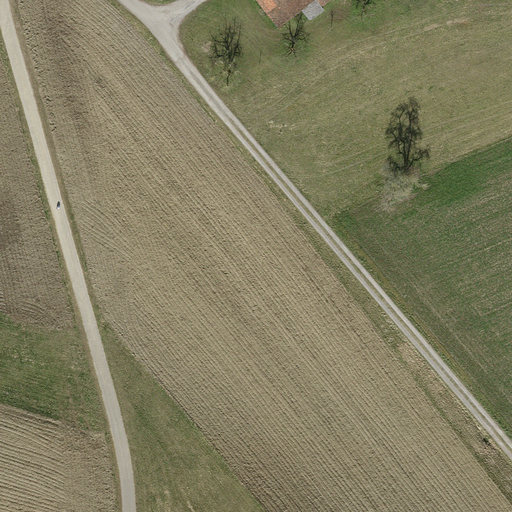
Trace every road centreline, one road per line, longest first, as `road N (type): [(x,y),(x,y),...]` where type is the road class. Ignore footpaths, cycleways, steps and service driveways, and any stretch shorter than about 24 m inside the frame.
road 1 (track): [(126,0),(511,448)]
road 2 (track): [(132,511),(133,490),(4,0)]
